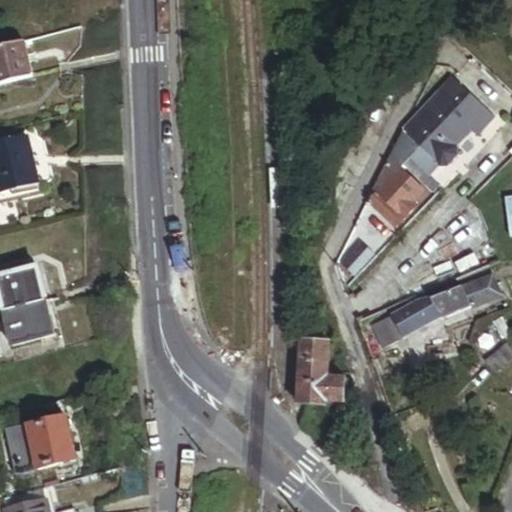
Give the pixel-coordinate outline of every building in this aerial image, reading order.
[(0,84),(27,77),(18,44),(0,48),(0,84)] [(442,167),(452,158),(450,150),(464,135),(472,141),(489,120),(448,82),(402,133),(386,164),(399,173),(405,167),(420,181),(431,169),(442,167)] [(0,199),(35,191),(24,145),(0,150),(0,199)] [(409,207),(420,196),(399,173),(386,164),(370,198),(365,207),(392,234),(413,211),(409,207)] [(294,211),(292,170),(273,171),(274,211),(294,211)] [(348,282),(368,262),(355,250),(336,269),(348,282)] [(0,314),(40,305),(32,272),(0,280),(0,314)] [(442,323),(443,326),(502,299),(492,277),(369,334),(374,343),(378,353),(442,323)] [(0,319),(8,350),(49,339),(40,305),(0,314),(0,319)] [(346,373),(332,372),(333,338),(305,337),(302,401),(336,403),(336,398),(345,398),(346,373)] [(511,358),(496,374),(503,381),(511,371),(511,358)] [(14,475),(71,464),(63,422),(6,433),(14,475)] [(0,511),(38,511),(42,511),(39,502),(0,511)]
